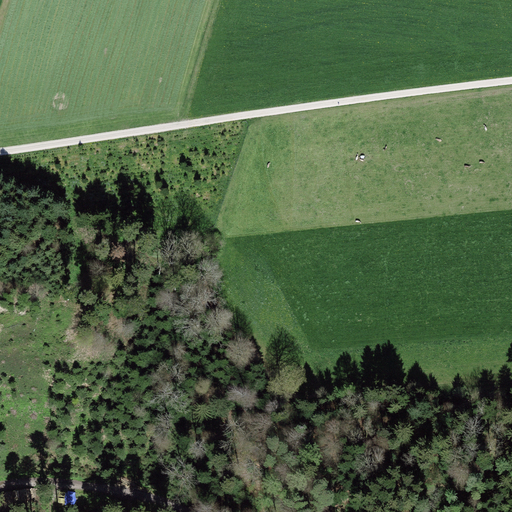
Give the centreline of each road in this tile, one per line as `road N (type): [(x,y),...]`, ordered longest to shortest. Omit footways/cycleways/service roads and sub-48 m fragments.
road 1 (track): [(511,80),(0,151)]
road 2 (track): [(0,486),(78,484),(185,511)]
